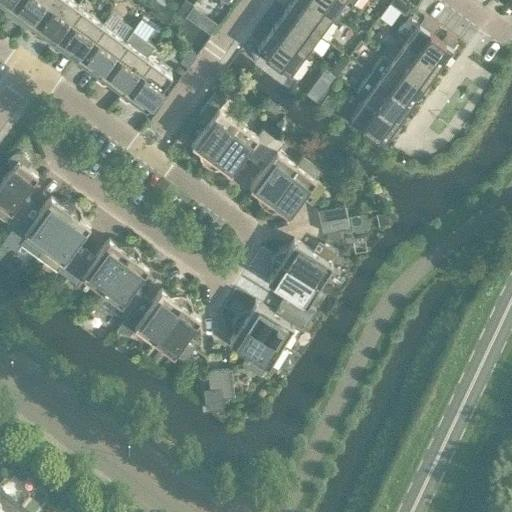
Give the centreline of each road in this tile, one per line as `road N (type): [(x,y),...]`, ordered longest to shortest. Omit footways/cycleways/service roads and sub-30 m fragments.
road 1 (residential): [(72,101),(51,133),(55,161),(221,281),(254,233),(141,147)]
road 2 (primary): [(411,511),(511,298)]
road 3 (tertiary): [(175,511),(0,385)]
road 4 (residential): [(141,147),(249,0)]
